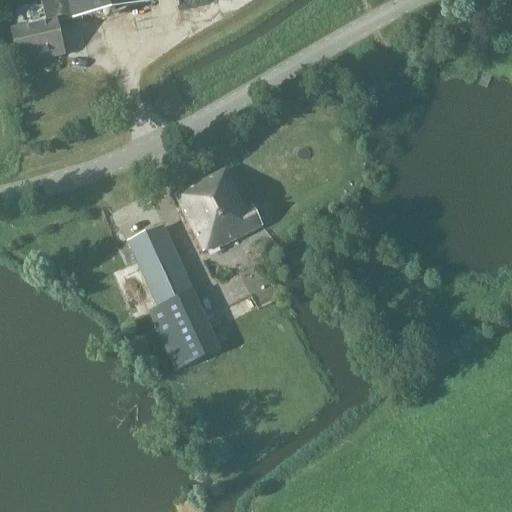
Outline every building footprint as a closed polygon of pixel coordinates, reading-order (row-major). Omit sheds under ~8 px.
[(152,0),(39,0),(45,24),(56,22),(57,25),(153,3),(152,0)] [(45,24),(10,32),(18,68),(66,58),(57,25),(56,22),(45,24)] [(254,224),(264,219),(253,200),(243,205),(224,169),(174,196),(204,252),(216,246),(218,249),(257,229),(254,224)] [(128,244),(157,307),(190,292),(161,229),(128,244)] [(192,291),(190,292),(157,307),(158,310),(148,315),(175,374),(220,354),(192,291)]
